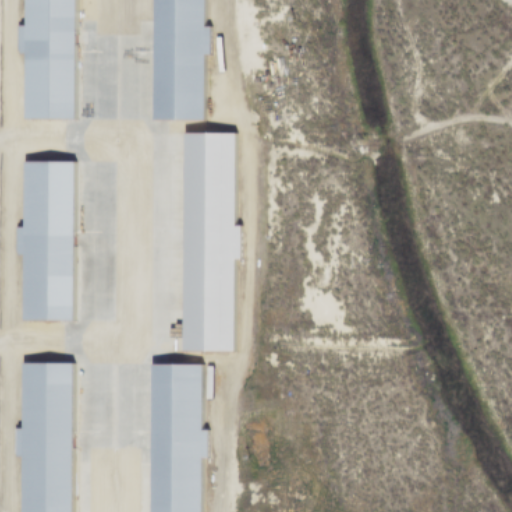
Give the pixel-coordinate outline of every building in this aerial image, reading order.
[(20,0),(69,0),(69,117),(20,117),(20,52),(15,52),(15,23),(20,23),(20,0)] [(151,0),(199,0),(199,23),(205,23),(205,52),(199,52),(199,116),(151,116),(151,0)] [(232,255),(232,350),(184,350),(184,130),(232,130),(232,226),(237,226),(237,255),(232,255)] [(13,224),(19,224),(19,159),(67,159),(67,318),(19,318),(19,252),(13,252),(13,224)] [(22,362),(70,362),(70,511),(22,511),(22,456),(16,456),(17,427),(22,427),(22,362)] [(195,428),(200,428),(200,456),(194,456),(194,511),(146,511),(146,362),(195,362),(195,428)]
